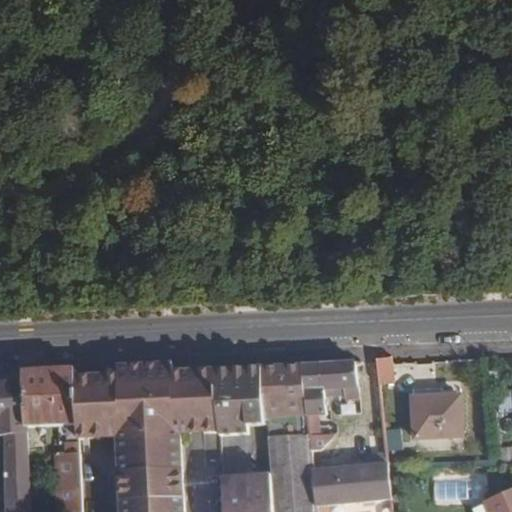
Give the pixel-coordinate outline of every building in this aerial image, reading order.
[(394,383),(392,364),(392,357),(377,358),(377,364),(379,385),(394,383)] [(324,390),(325,399),(326,399),(345,397),(346,401),(360,400),(356,365),(320,367),(322,390),(324,390)] [(217,379),(216,371),(214,372),(174,374),(173,366),(118,369),(118,377),(76,379),(78,426),(79,440),(109,438),(109,434),(120,433),(123,511),(183,511),(178,430),(189,429),(189,435),(220,433),(217,379)] [(266,421),(308,417),(303,367),(263,369),(266,421)] [(324,390),(322,390),(320,367),(303,367),(308,417),(310,438),(312,454),(320,452),(317,417),(328,416),(326,399),(325,399),(324,390)] [(266,421),(263,369),(232,371),(232,378),(217,379),(220,433),(221,439),(253,437),(253,429),(267,428),(266,421)] [(24,373),(24,382),(26,428),(78,426),(76,379),(76,371),(24,373)] [(29,511),(26,428),(24,382),(0,383),(0,435),(6,435),(7,511),(29,511)] [(460,396),(412,399),(414,440),(462,438),(460,396)] [(388,452),(400,452),(400,431),(387,432),(388,452)] [(272,511),(317,511),(317,507),(313,472),(310,438),(268,442),(270,470),(270,478),(272,511)] [(328,506),(391,500),(388,472),(387,458),(365,459),(366,468),(313,472),(317,507),(328,506)] [(58,511),(81,511),(80,460),(68,460),(68,472),(56,473),(58,511)] [(248,479),(270,478),(270,470),(248,472),(248,479)] [(272,511),(270,478),(248,479),(223,481),(225,511),(272,511)] [(511,511),(511,493),(486,504),(489,511),(511,511)]
